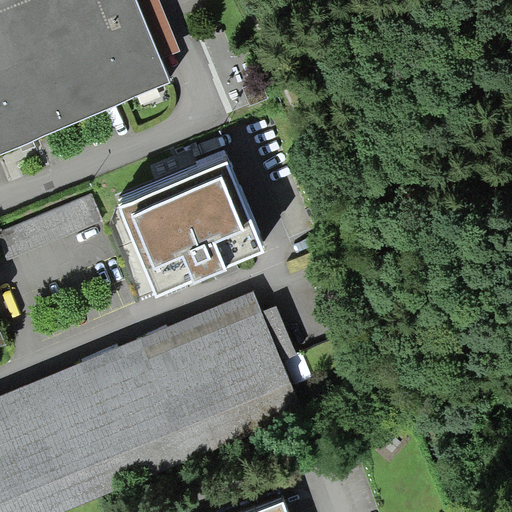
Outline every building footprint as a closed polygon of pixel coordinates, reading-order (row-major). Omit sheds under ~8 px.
[(0,0),(0,150),(170,81),(136,0),(0,0)] [(262,80),(243,87),(250,104),(268,97),(262,80)] [(265,219),(237,146),(137,184),(165,257),(265,219)] [(0,227),(11,255),(107,218),(96,190),(0,227)] [(0,511),(53,511),(308,408),(258,288),(0,394),(0,511)] [(0,344),(8,341),(0,320),(0,306),(2,305),(0,300),(0,344)] [(295,511),(292,502),(262,511),(295,511)]
